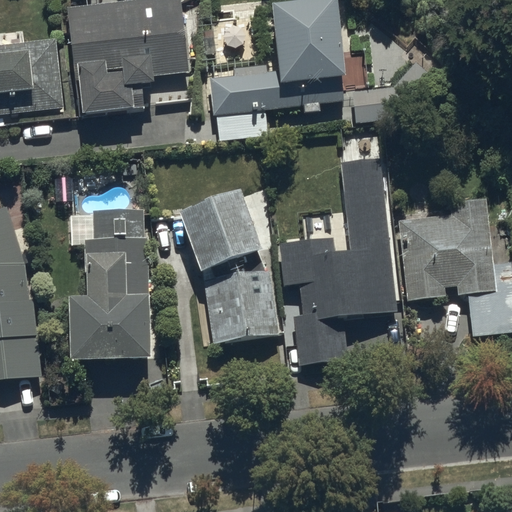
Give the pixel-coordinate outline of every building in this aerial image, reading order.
[(181,1),(66,14),(79,128),(146,120),(144,102),(157,100),(155,83),(190,79),(181,1)] [(346,91),(339,14),(273,21),(278,79),(269,80),(267,71),(231,75),(232,84),(209,86),(213,124),(218,124),(221,149),(269,143),(266,120),(302,115),(303,122),(320,120),(320,114),(343,111),(341,92),(346,91)] [(0,122),(65,116),(58,48),(0,54),(0,122)] [(394,95),(352,97),(355,130),(412,126),(441,94),(418,71),(394,95)] [(344,326),(397,321),(384,163),(339,167),(347,258),(336,259),(335,246),(279,251),(283,296),(301,295),(303,322),(294,323),(298,374),(350,369),(344,326)] [(243,205),(180,227),(202,288),(202,290),(211,355),(282,345),(273,280),(265,281),(259,267),(265,266),(243,205)] [(452,223),(400,228),(408,313),(445,310),(444,295),(463,293),(464,303),(472,302),(476,343),(511,340),(511,271),(495,273),(488,205),(450,209),(452,223)] [(25,271),(7,215),(2,217),(0,209),(0,391),(41,387),(34,308),(29,308),(25,271)] [(84,310),(69,310),(70,377),(152,376),(151,246),(145,247),(145,214),(123,214),(124,220),(92,220),(93,248),(84,248),(84,310)]
